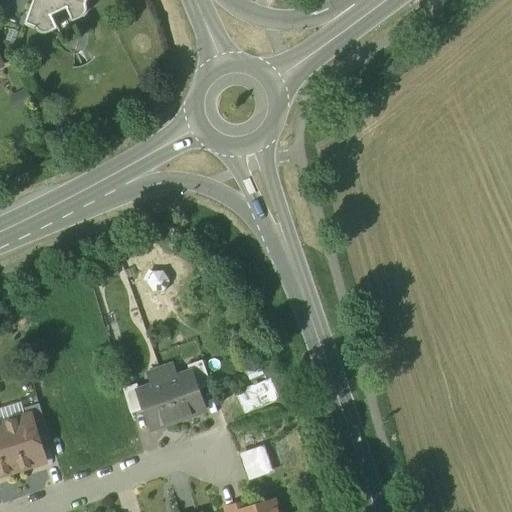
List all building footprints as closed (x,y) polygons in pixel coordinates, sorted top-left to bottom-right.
[(89,0),(35,0),(32,11),(28,13),(29,17),(27,23),(38,27),(39,29),(40,31),(41,32),(44,33),(47,34),(50,33),(60,28),(54,17),(55,15),(68,9),(69,10),(75,22),(85,17),(88,14),(89,11),(89,8),(89,6),(88,4),(89,0)] [(147,274),(158,290),(174,280),(163,263),(147,274)] [(203,360),(189,365),(191,372),(193,372),(199,389),(212,384),(203,360)] [(191,372),(167,381),(179,420),(206,409),(199,389),(193,372),(191,372)] [(234,393),(243,412),(275,396),(267,378),(234,393)] [(141,390),(140,391),(146,408),(153,428),(179,420),(167,381),(141,390)] [(138,383),(125,388),(132,413),(146,408),(140,391),(141,390),(138,383)] [(41,403),(24,408),(27,417),(32,416),(38,435),(49,432),(41,403)] [(27,417),(3,425),(17,469),(46,460),(38,435),(32,416),(27,417)] [(0,425),(0,474),(17,469),(3,425),(0,425)] [(242,448),(251,475),(273,468),(264,441),(242,448)] [(248,509),(241,511),(240,511),(278,511),(275,500),(248,509)] [(246,503),(227,508),(228,511),(240,511),(241,511),(248,509),(246,503)]
